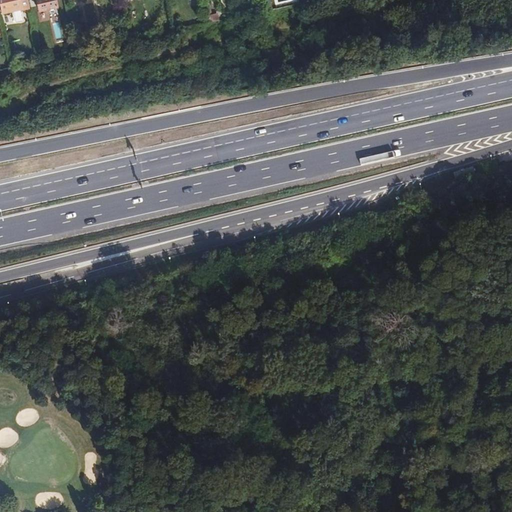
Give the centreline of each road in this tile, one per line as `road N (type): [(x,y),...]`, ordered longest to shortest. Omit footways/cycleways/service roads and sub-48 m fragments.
road 1 (motorway): [(0,231),(511,116)]
road 2 (motorway): [(511,85),(0,198)]
road 3 (motorway): [(511,58),(0,154)]
road 4 (track): [(0,120),(48,85),(419,0)]
road 5 (motorway): [(205,228),(511,142)]
road 6 (motorway): [(0,297),(183,242),(205,228)]
road 7 (motorway): [(0,279),(205,228)]
